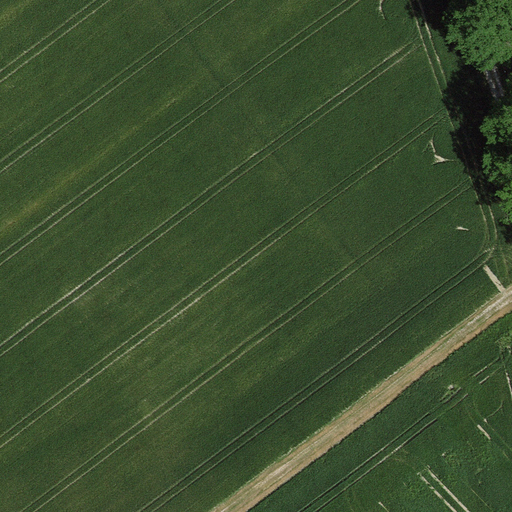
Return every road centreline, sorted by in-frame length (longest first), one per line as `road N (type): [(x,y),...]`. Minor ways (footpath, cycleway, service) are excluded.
road 1 (track): [(228,511),(511,295)]
road 2 (track): [(511,129),(468,0)]
